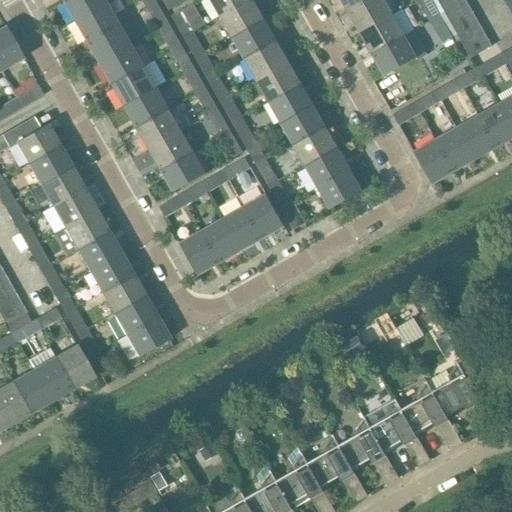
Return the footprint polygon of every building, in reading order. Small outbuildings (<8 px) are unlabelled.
[(65,0),(77,22),(109,4),(106,0),(65,0)] [(179,0),(168,0),(164,3),(169,12),(182,4),(179,0)] [(212,0),(222,17),(251,0),(212,0)] [(251,0),(222,17),(234,38),(266,20),(254,0),(251,0)] [(341,0),(349,13),(371,0),(341,0)] [(371,0),(349,13),(361,34),(393,16),(383,0),(371,0)] [(431,0),(421,0),(420,1),(428,14),(437,9),(431,0)] [(443,0),(440,2),(445,11),(465,0),(443,0)] [(472,9),(466,0),(465,0),(445,11),(450,21),(472,9)] [(77,22),(89,43),(121,25),(109,4),(77,22)] [(450,21),(456,30),(477,18),(472,9),(450,21)] [(181,11),(172,16),(179,29),(188,24),(181,11)] [(162,12),(153,17),(161,30),(170,25),(162,12)] [(361,34),(373,56),(405,38),(393,16),(361,34)] [(483,28),(477,18),(456,30),(461,40),(483,28)] [(234,38),(246,60),(278,42),(266,20),(234,38)] [(89,43),(101,65),(133,46),(121,25),(89,43)] [(170,25),(161,30),(168,44),(177,39),(170,25)] [(446,25),(437,30),(444,43),(453,38),(446,25)] [(6,27),(0,30),(0,69),(1,72),(24,59),(6,27)] [(461,40),(466,49),(488,37),(483,28),(461,40)] [(415,32),(405,38),(373,56),(385,77),(427,53),(415,32)] [(466,49),(472,59),(493,46),(488,37),(466,49)] [(198,41),(189,46),(196,60),(206,54),(198,41)] [(246,60),(258,81),(290,63),(278,42),(246,60)] [(101,65),(113,86),(145,68),(133,46),(101,65)] [(206,54),(196,60),(204,73),(213,68),(206,54)] [(187,55),(178,60),(185,73),(194,68),(187,55)] [(493,60),(480,68),(485,77),(498,69),(493,60)] [(258,81),(271,103),(303,85),(290,63),(258,81)] [(113,86),(126,107),(157,89),(145,68),(113,86)] [(194,68),(185,73),(193,87),(202,82),(194,68)] [(480,68),(467,75),(472,84),(485,77),(480,68)] [(222,84),(213,89),(221,102),(230,97),(222,84)] [(271,103),(283,124),(314,106),(303,85),(271,103)] [(450,85),(437,92),(442,101),(455,94),(450,85)] [(39,86),(26,94),(31,103),(44,95),(39,86)] [(126,107),(138,129),(169,111),(157,89),(126,107)] [(437,92),(424,100),(429,109),(442,101),(437,92)] [(230,97),(221,102),(228,116),(237,110),(230,97)] [(511,124),(511,97),(501,104),(511,124)] [(211,98),(202,103),(210,116),(219,111),(211,98)] [(8,104),(0,108),(0,119),(0,120),(14,113),(8,104)] [(511,124),(501,104),(479,116),(487,129),(498,148),(511,139),(511,124)] [(327,127),(314,106),(283,124),(295,145),(327,127)] [(407,109),(394,116),(399,125),(412,118),(407,109)] [(138,129),(150,150),(181,132),(169,111),(138,129)] [(219,111),(210,116),(217,129),(226,124),(219,111)] [(498,148),(487,129),(479,116),(458,129),(476,160),(498,148)] [(33,118),(2,136),(9,148),(16,143),(28,165),(60,146),(50,129),(48,124),(39,129),(33,118)] [(247,127),(237,132),(245,145),(254,140),(247,127)] [(339,149),(327,127),(295,145),(307,167),(339,149)] [(458,129),(437,141),(455,172),(476,160),(458,129)] [(150,150),(162,172),(194,154),(181,132),(150,150)] [(2,136),(0,136),(0,152),(9,148),(2,136)] [(254,140),(245,145),(252,158),(262,153),(254,140)] [(236,141),(227,146),(234,159),(243,154),(236,141)] [(437,141),(415,153),(433,185),(455,172),(437,141)] [(28,165),(40,186),(72,168),(60,146),(28,165)] [(351,170),(339,149),(307,167),(319,188),(351,170)] [(162,172),(175,193),(206,175),(194,154),(162,172)] [(246,161),(233,168),(238,177),(251,169),(246,161)] [(40,186),(53,207),(85,189),(72,168),(40,186)] [(271,170),(262,175),(269,188),(278,183),(271,170)] [(351,170),(319,188),(331,210),(363,192),(351,170)] [(217,177),(204,184),(209,193),(222,186),(217,177)] [(278,183),(269,188),(277,201),(286,196),(278,183)] [(204,184),(191,192),(196,201),(209,193),(204,184)] [(7,188),(0,191),(0,196),(5,206),(14,201),(7,188)] [(53,207),(42,214),(54,235),(65,229),(97,211),(90,198),(85,189),(53,207)] [(266,195),(245,207),(263,239),(284,227),(266,195)] [(14,201),(5,206),(13,219),(22,214),(14,201)] [(161,209),(160,209),(165,218),(178,210),(173,201),(161,209)] [(281,209),(293,231),(306,224),(293,202),(290,204),(281,209)] [(224,220),(242,251),(263,239),(245,207),(224,220)] [(65,229),(77,250),(109,232),(97,211),(65,229)] [(224,220),(202,232),(221,263),(242,251),(224,220)] [(31,231),(22,236),(30,249),(38,244),(31,231)] [(77,250),(89,272),(121,253),(109,232),(77,250)] [(202,232),(180,244),(198,276),(221,263),(202,232)] [(38,244),(30,249),(37,262),(46,257),(38,244)] [(89,272),(101,293),(133,275),(121,253),(89,272)] [(55,273),(46,278),(54,292),(63,287),(55,273)] [(5,275),(0,278),(0,290),(11,285),(5,275)] [(101,293),(113,314),(146,296),(133,275),(101,293)] [(11,285),(0,290),(0,303),(16,294),(11,285)] [(63,287),(54,292),(61,305),(70,300),(63,287)] [(16,294),(0,303),(0,315),(22,304),(16,294)] [(113,314),(126,336),(158,317),(146,296),(113,314)] [(0,316),(5,325),(27,313),(22,304),(0,315),(0,316)] [(56,308),(43,316),(48,325),(61,317),(56,308)] [(27,313),(5,325),(7,329),(10,334),(13,333),(18,342),(31,334),(26,325),(32,322),(27,313)] [(390,314),(378,321),(379,323),(389,341),(400,334),(390,316),(390,314)] [(79,316),(70,321),(78,334),(87,329),(79,316)] [(158,317),(126,336),(138,357),(170,339),(158,317)] [(87,329),(78,334),(85,347),(94,342),(87,329)] [(10,334),(0,340),(5,349),(18,342),(13,333),(10,334)] [(436,341),(444,355),(455,349),(447,334),(436,341)] [(346,344),(354,357),(366,350),(358,337),(346,344)] [(77,345),(55,358),(74,389),(95,377),(77,345)] [(34,370),(52,402),(74,389),(55,358),(50,348),(28,360),(34,370)] [(104,359),(95,364),(103,378),(112,373),(104,359)] [(465,405),(481,432),(493,425),(463,374),(457,363),(456,364),(457,365),(449,377),(445,371),(427,381),(446,416),(465,405)] [(34,370),(13,382),(31,414),(52,402),(34,370)] [(421,399),(401,410),(415,434),(434,423),(450,450),(462,443),(446,416),(427,381),(426,381),(425,381),(426,383),(418,394),(421,399)] [(0,389),(0,408),(10,426),(31,414),(13,382),(0,389)] [(431,461),(415,434),(401,410),(395,399),(394,399),(395,401),(387,412),(389,417),(370,428),(384,452),(403,441),(419,468),(431,461)] [(0,408),(0,431),(10,426),(0,408)] [(275,425),(279,422),(280,418),(278,413),(273,412),(269,414),(268,419),(270,424),(275,425)] [(399,479),(384,452),(370,428),(364,417),(363,417),(364,419),(355,430),(358,434),(339,445),(353,470),(372,459),(387,486),(399,479)] [(240,442),(244,442),(246,440),(248,438),(248,435),(247,432),(244,430),(241,430),(238,432),(237,434),(236,437),(238,440),(240,442)] [(368,497),(353,470),(339,445),(333,435),(332,435),(333,437),(324,448),(327,452),(308,463),(321,487),(340,476),(356,503),(368,497)] [(217,454),(211,444),(200,450),(206,461),(217,454)] [(335,511),(321,487),(308,463),(298,446),(289,458),(296,470),(277,481),(290,505),(309,494),(319,511),(335,511)] [(130,473),(137,475),(143,471),(137,461),(127,467),(130,473)] [(293,511),(290,505),(277,481),(267,464),(258,476),(264,488),(245,499),(252,511),(293,511)] [(159,490),(167,485),(159,471),(151,476),(159,490)] [(252,511),(245,499),(239,488),(238,489),(239,491),(231,502),(233,506),(222,511),(252,511)] [(122,511),(134,506),(128,495),(116,502),(122,511)]
